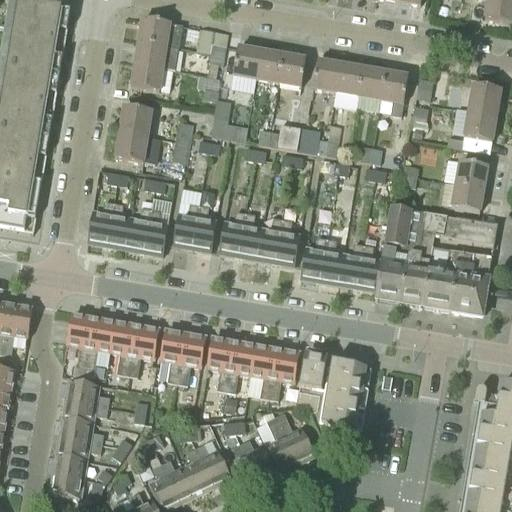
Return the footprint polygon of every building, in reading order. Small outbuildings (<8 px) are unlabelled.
[(18,0),(0,112),(0,173),(42,181),(70,16),(61,14),(63,0),(69,0),(73,0),(72,0),(18,0)] [(398,0),(397,6),(420,10),(421,0),(398,0)] [(511,3),(491,0),(488,0),(484,23),(511,27),(511,3)] [(138,47),(178,53),(181,31),(170,29),(170,28),(142,24),(138,47)] [(198,56),(211,58),(224,60),(226,50),(228,38),(201,33),(198,56)] [(135,68),(162,73),(174,75),(178,53),(138,47),(135,68)] [(234,78),(256,82),(261,56),(238,52),(234,78)] [(261,56),(256,82),(278,86),(282,59),(261,56)] [(224,60),(211,58),(209,69),(223,71),(224,60)] [(282,59),(278,86),(300,90),(305,63),(282,59)] [(313,92),(336,96),(340,69),(317,65),(313,92)] [(162,73),(135,68),(131,91),(159,96),(162,73)] [(340,69),(336,96),(358,100),(363,73),(340,69)] [(363,73),(358,100),(380,104),(385,77),(363,73)] [(385,77),(380,104),(392,106),(390,119),(401,121),(408,81),(385,77)] [(197,91),(218,94),(220,83),(198,79),(197,91)] [(430,104),(433,85),(419,83),(416,102),(430,104)] [(469,115),(496,119),(501,94),(473,89),(469,115)] [(203,103),(216,105),(217,95),(205,94),(203,103)] [(230,143),(232,129),(228,128),(229,117),(231,107),(216,105),(215,115),(211,141),(230,143)] [(425,131),(429,113),(415,110),(411,129),(425,131)] [(119,137),(147,141),(152,115),(123,111),(119,137)] [(496,119),(469,115),(464,141),(492,146),(496,119)] [(175,146),(190,149),(194,129),(178,126),(175,146)] [(248,131),(232,129),(230,143),(246,145),(248,131)] [(270,135),(268,151),(296,155),(300,132),(281,129),(280,137),(270,135)] [(300,132),(296,155),(327,159),(328,145),(319,144),(320,135),(300,132)] [(422,135),(414,133),(413,140),(421,142),(422,135)] [(268,151),(270,135),(260,134),(257,149),(268,151)] [(147,141),(119,137),(115,163),(143,167),(147,141)] [(160,165),(161,143),(152,143),(151,165),(160,165)] [(328,145),(327,159),(336,161),(339,146),(328,145)] [(187,169),(190,149),(175,146),(171,165),(185,169),(187,169)] [(198,157),(208,158),(209,147),(200,146),(198,157)] [(209,147),(208,158),(216,160),(218,149),(209,147)] [(360,165),(370,167),(373,153),(362,151),(360,165)] [(373,153),(370,167),(379,168),(378,174),(385,175),(402,178),(404,169),(405,158),(373,153)] [(255,165),(256,155),(247,154),(245,163),(255,165)] [(266,157),(256,155),(255,165),(264,166),(266,157)] [(280,170),(291,171),(292,160),(282,158),(280,170)] [(292,160),(291,171),(300,172),(302,161),(292,160)] [(338,179),(339,168),(329,166),(328,177),(338,179)] [(455,189),(484,194),(488,171),(459,166),(455,189)] [(350,169),(339,168),(338,179),(348,180),(350,169)] [(404,169),(402,178),(403,178),(403,179),(416,181),(418,171),(404,169)] [(0,232),(33,238),(41,191),(42,181),(0,173),(0,232)] [(376,184),(378,174),(367,173),(365,182),(376,184)] [(385,175),(378,174),(376,184),(384,185),(385,175)] [(106,187),(117,189),(118,178),(108,177),(106,187)] [(118,178),(117,189),(127,191),(129,180),(118,178)] [(415,192),(416,181),(403,179),(401,189),(415,192)] [(144,194),(154,195),(156,184),(146,183),(144,194)] [(156,184),(154,195),(164,197),(166,186),(156,184)] [(484,194),(455,189),(452,211),(480,216),(484,194)] [(106,251),(113,208),(104,206),(102,220),(92,218),(87,247),(106,251)] [(125,254),(130,224),(120,223),(123,209),(113,208),(106,251),(125,254)] [(192,254),(199,211),(190,210),(188,222),(178,221),(173,250),(192,254)] [(208,213),(199,211),(192,254),(211,257),(216,227),(206,226),(208,213)] [(399,308),(407,259),(411,256),(416,257),(422,217),(390,212),(381,266),(376,296),(375,304),(399,308)] [(144,257),(151,215),(142,213),(140,226),(130,224),(125,254),(144,257)] [(160,216),(151,215),(144,257),(163,260),(168,231),(158,229),(160,216)] [(238,261),(245,218),(236,217),(234,230),(224,228),(219,258),(238,261)] [(257,264),(262,234),(252,233),(254,220),(245,218),(238,261),(257,264)] [(450,222),(445,221),(442,242),(494,251),(497,230),(478,226),(450,222)] [(276,267),(283,225),(274,223),(272,236),(262,234),(257,264),(276,267)] [(292,226),(283,225),(276,267),(294,271),(299,241),(290,239),(292,226)] [(319,287),(326,244),(317,242),(315,255),(305,254),(300,284),(319,287)] [(338,290),(343,260),(333,258),(335,245),(326,244),(319,287),(338,290)] [(357,293),(364,250),(354,248),(352,261),(343,260),(338,290),(357,293)] [(376,296),(381,266),(371,265),(373,251),(364,250),(357,293),(376,296)] [(457,282),(448,280),(450,267),(448,267),(450,254),(432,251),(429,267),(428,278),(422,311),(451,316),(457,282)] [(448,280),(457,282),(451,316),(477,320),(482,322),(492,261),(450,254),(448,267),(450,267),(448,280)] [(428,278),(429,267),(421,266),(422,260),(416,259),(416,257),(411,256),(407,259),(399,308),(422,311),(428,278)] [(0,358),(2,359),(11,310),(0,308),(0,358)] [(11,361),(14,341),(27,343),(32,314),(11,310),(2,359),(11,361)] [(82,383),(92,324),(71,320),(66,350),(81,352),(78,372),(73,371),(71,382),(82,383)] [(110,358),(115,327),(92,324),(82,383),(92,385),(97,355),(110,358)] [(128,383),(137,331),(115,327),(110,358),(123,360),(120,381),(128,383)] [(159,335),(137,331),(128,383),(137,384),(140,363),(154,365),(159,335)] [(177,391),(186,339),(165,336),(160,366),(172,368),(169,389),(177,391)] [(186,339),(177,391),(185,392),(188,370),(200,372),(205,343),(186,339)] [(225,399),(234,347),(212,343),(207,374),(220,376),(216,397),(225,399)] [(250,381),(256,351),(234,347),(225,399),(234,400),(238,379),(250,381)] [(268,406),(276,354),(256,351),(250,381),(262,383),(259,404),(268,406)] [(360,443),(372,374),(344,369),(345,366),(327,363),(328,357),(306,353),(296,414),(308,417),(326,456),(355,442),(360,443)] [(299,358),(276,354),(268,406),(277,407),(281,386),(294,388),(299,358)] [(11,363),(0,362),(0,371),(9,373),(11,363)] [(0,394),(10,397),(14,376),(0,374),(0,394)] [(390,391),(392,382),(391,382),(387,381),(383,381),(383,384),(381,393),(390,394),(390,391)] [(69,386),(66,405),(107,412),(109,402),(97,400),(98,391),(69,386)] [(482,418),(465,511),(511,511),(511,388),(501,387),(495,420),(482,418)] [(10,397),(0,394),(0,414),(7,416),(10,397)] [(490,413),(495,400),(482,395),(477,409),(490,413)] [(235,419),(237,403),(226,402),(224,417),(235,419)] [(107,412),(66,405),(63,424),(92,429),(94,420),(105,422),(107,412)] [(136,407),(134,417),(145,419),(147,409),(136,407)] [(134,417),(133,426),(144,428),(145,419),(134,417)] [(285,419),(275,423),(297,470),(314,461),(300,432),(293,435),(285,419)] [(297,470),(275,423),(266,427),(268,433),(274,445),(266,448),(269,455),(280,478),(297,470)] [(92,429),(63,424),(60,442),(102,450),(104,438),(91,437),(92,429)] [(245,426),(234,428),(236,438),(246,437),(245,426)] [(236,438),(234,428),(224,429),(225,439),(236,438)] [(202,443),(200,431),(191,433),(189,433),(191,444),(196,444),(202,443)] [(181,446),(191,444),(189,433),(179,435),(181,446)] [(150,444),(155,454),(164,450),(159,440),(150,444)] [(102,450),(60,442),(57,460),(86,465),(88,456),(100,458),(102,450)] [(117,451),(127,458),(133,449),(123,442),(117,451)] [(155,454),(150,444),(140,448),(145,458),(155,454)] [(249,445),(238,450),(257,489),(276,480),(262,450),(254,454),(249,445)] [(204,449),(199,451),(195,453),(193,454),(211,492),(231,483),(217,454),(210,457),(207,450),(205,451),(204,449)] [(257,489),(238,450),(232,453),(237,463),(228,468),(230,473),(241,496),(257,489)] [(127,458),(117,451),(111,460),(121,466),(127,458)] [(211,492),(193,454),(187,457),(191,466),(180,472),(194,501),(211,492)] [(86,465),(57,460),(54,479),(83,483),(93,485),(96,468),(86,466),(86,465)] [(170,511),(177,509),(160,471),(156,462),(149,465),(158,483),(148,488),(159,511),(170,511)] [(170,465),(160,471),(177,509),(194,501),(180,472),(175,474),(170,465)] [(106,487),(111,478),(103,473),(97,482),(106,487)] [(124,491),(131,487),(126,477),(119,481),(121,485),(124,491)] [(83,483),(54,479),(50,498),(80,503),(83,483)] [(121,485),(112,490),(117,500),(126,496),(124,491),(121,485)] [(101,503),(103,492),(92,490),(90,501),(101,503)] [(155,511),(147,494),(129,502),(133,511),(155,511)] [(133,511),(129,502),(112,511),(133,511)]
